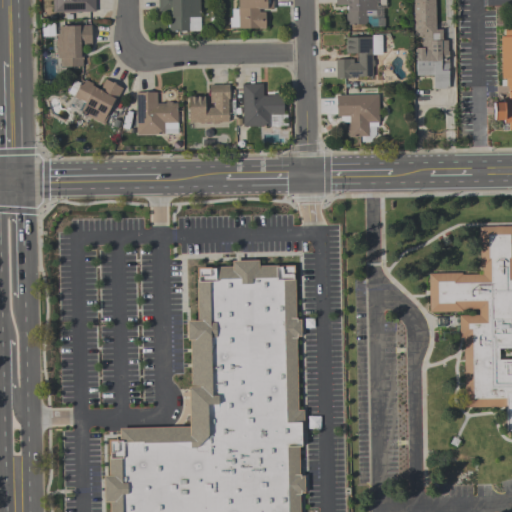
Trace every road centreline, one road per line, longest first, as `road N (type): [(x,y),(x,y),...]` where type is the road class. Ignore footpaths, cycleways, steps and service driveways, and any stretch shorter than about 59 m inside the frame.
road 1 (primary): [(11,181),(0,205),(1,330),(4,463),(16,484)]
road 2 (primary): [(16,484),(28,465),(24,306)]
road 3 (residential): [(306,55),(128,56)]
road 4 (residential): [(308,177),(304,0)]
road 5 (secondary): [(11,181),(159,179)]
road 6 (primary): [(24,306),(21,210),(11,181)]
